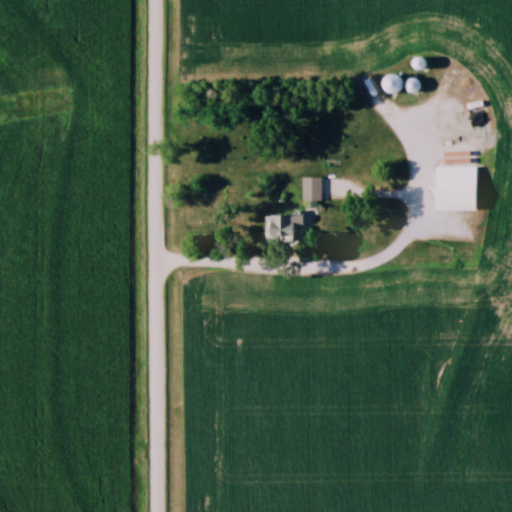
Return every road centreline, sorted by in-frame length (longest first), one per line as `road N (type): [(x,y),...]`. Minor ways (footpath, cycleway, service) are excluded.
road 1 (residential): [(161,265),(159,0)]
road 2 (residential): [(159,511),(161,265)]
